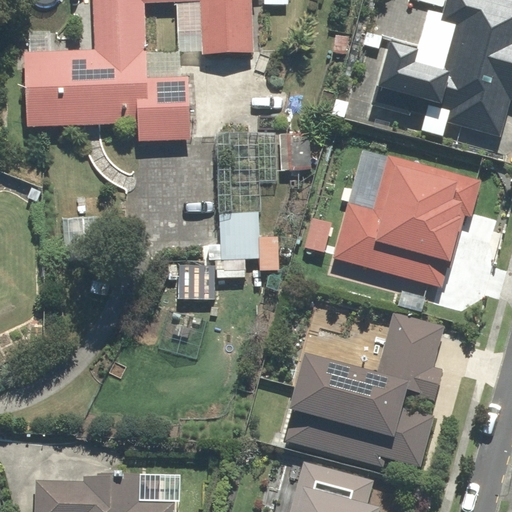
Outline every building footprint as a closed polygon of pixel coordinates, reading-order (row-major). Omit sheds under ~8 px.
[(95,0),(96,56),(24,57),(26,132),(139,130),(139,145),(193,144),(191,80),(181,81),(181,66),(196,66),(196,57),(254,56),(253,3),(259,3),(259,0),(95,0)] [(511,2),(505,0),(477,0),(477,1),(473,0),(449,0),(441,28),(456,32),(442,77),(420,70),(423,58),(392,49),(374,109),(412,120),(414,116),(427,120),(423,133),(445,140),(449,126),(501,142),(511,104),(511,2)] [(353,42),(330,40),(328,61),(352,62),(353,42)] [(352,101),(332,100),(331,123),(351,123),(352,101)] [(293,179),(302,179),(302,173),(313,172),(312,135),(281,135),(282,173),(293,173),(293,179)] [(482,184),(390,159),(375,213),(345,204),(330,261),(443,291),(449,267),(454,268),(467,218),(473,219),(482,184)] [(263,217),(220,215),(218,264),(259,266),(259,276),(280,277),(282,242),(262,241),(263,217)] [(334,225),(313,220),(304,254),(325,259),(334,225)] [(377,378),(306,358),(291,412),(296,413),(287,445),(384,472),(387,461),(421,471),(435,418),(418,413),(421,401),(435,405),(444,372),(433,369),(444,329),(395,315),(377,378)] [(380,511),(381,510),(368,506),(374,482),(303,463),(290,511),(380,511)] [(173,511),(174,505),(138,503),(139,488),(37,483),(35,511),(173,511)]
